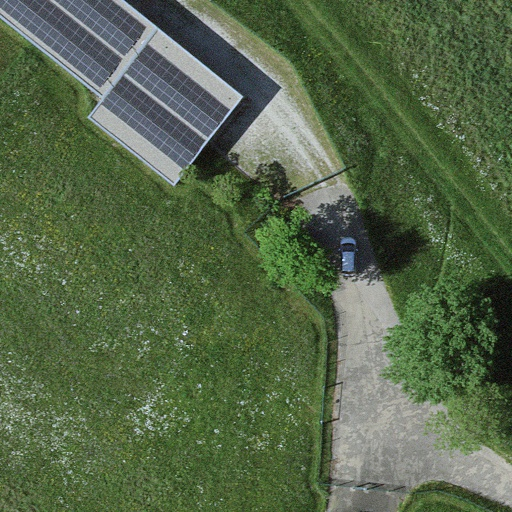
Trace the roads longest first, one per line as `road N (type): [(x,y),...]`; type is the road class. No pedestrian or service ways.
road 1 (unclassified): [(145,0),(259,88),(318,191),(352,284),(381,420)]
road 2 (unclassified): [(381,420),(511,489)]
